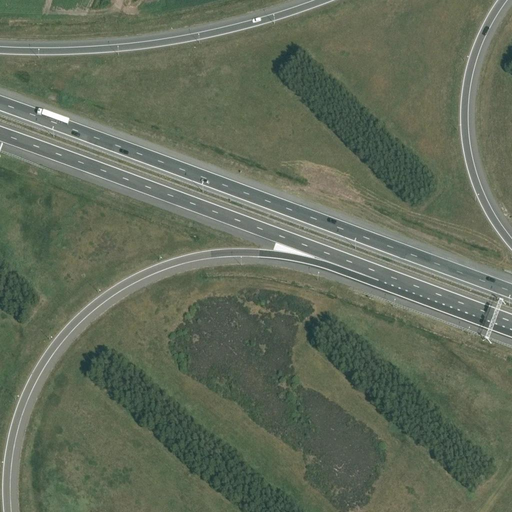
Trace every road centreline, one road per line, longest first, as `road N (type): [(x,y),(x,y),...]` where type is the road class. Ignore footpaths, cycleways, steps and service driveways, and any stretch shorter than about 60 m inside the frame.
road 1 (motorway): [(511,293),(0,103)]
road 2 (motorway): [(8,511),(8,462),(22,401),(63,336),(103,298),(157,269),(212,254),(272,254),(383,274)]
road 3 (motorway): [(0,134),(383,274)]
road 4 (motorway): [(325,0),(162,42),(0,50)]
road 5 (motorway): [(511,244),(473,178),(464,115),(476,47),(503,0)]
road 6 (motorway): [(383,274),(511,322)]
